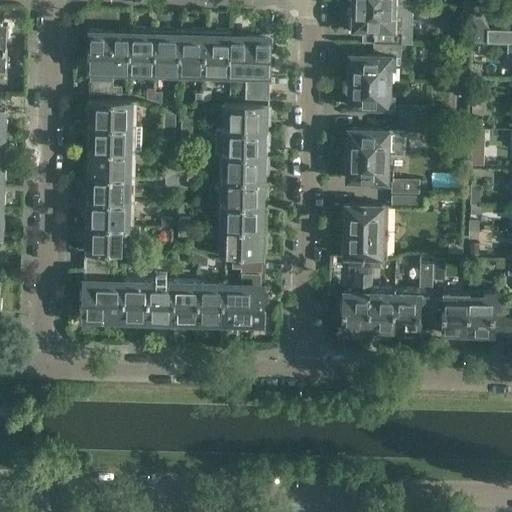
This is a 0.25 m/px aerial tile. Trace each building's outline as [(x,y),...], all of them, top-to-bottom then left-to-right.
[(396,30),(397,3),(354,2),(354,12),(351,12),(351,16),(350,16),(349,30),(358,31),(358,29),(373,30),(374,30),(374,42),(401,43),(401,30),(396,30)] [(470,16),(470,40),(511,42),(511,27),(508,27),(508,29),(496,29),(492,23),(487,26),(481,16),(470,16)] [(0,65),(6,66),(6,34),(9,35),(9,27),(7,27),(7,25),(2,25),(2,22),(0,22),(0,65)] [(154,76),(155,29),(145,28),(145,27),(133,27),(133,28),(130,28),(130,36),(129,71),(128,76),(154,76)] [(179,77),(181,29),(170,29),(170,27),(158,27),(158,29),(155,29),(154,76),(179,77)] [(205,78),(206,30),(203,30),(203,28),(191,28),(191,30),(181,29),(179,77),(205,78)] [(230,73),(231,39),(231,31),(228,31),(228,29),(216,29),(216,30),(206,30),(205,78),(227,79),(227,73),(230,73)] [(129,71),(130,36),(115,36),(115,32),(101,32),(101,30),(89,30),(89,42),(90,42),(89,79),(112,80),(112,70),(129,71)] [(246,39),(231,39),(230,73),(246,73),(245,84),(269,85),(270,71),(265,71),(265,63),(270,63),(270,47),(272,47),(272,35),(260,34),(260,36),(246,35),(246,39)] [(396,67),(397,55),(401,55),(401,43),(374,42),(374,54),(351,53),(350,65),(347,65),(347,79),(390,80),(391,67),(396,67)] [(459,80),(469,81),(469,69),(459,68),(459,80)] [(112,93),(112,85),(112,80),(89,79),(89,94),(90,94),(90,93),(112,93)] [(390,93),(390,80),(347,79),(346,93),(350,93),(349,104),(395,106),(395,93),(390,93)] [(269,99),(269,85),(245,84),(245,89),(245,97),(268,98),(268,99),(269,99)] [(121,86),(112,85),(112,93),(121,94),(121,86)] [(154,101),(155,91),(150,91),(151,88),(145,88),(146,98),(154,101)] [(204,101),(204,90),(202,90),(202,92),(194,92),(194,104),(204,101)] [(485,102),(485,94),(473,94),(473,102),(485,102)] [(88,114),(88,124),(132,125),(133,100),(89,99),(89,102),(87,102),(87,114),(88,114)] [(220,103),(219,127),(268,129),(268,119),(270,119),(270,107),(269,106),(269,104),(225,102),(225,103),(220,103)] [(484,112),(485,102),(473,102),(472,112),(484,112)] [(400,105),(399,116),(425,117),(426,106),(400,105)] [(425,130),(425,117),(399,116),(399,129),(349,127),(348,139),(345,139),(345,153),(388,154),(404,154),(405,130),(425,130)] [(175,127),(175,117),(162,117),(162,126),(175,127)] [(192,118),(181,118),(180,127),(192,127),(192,118)] [(473,118),(473,126),(482,126),(482,118),(473,118)] [(132,150),(132,125),(88,124),(88,126),(86,126),(86,139),(88,139),(88,149),(132,150)] [(175,136),(175,127),(162,126),(162,136),(175,136)] [(192,136),(192,127),(180,127),(180,136),(192,136)] [(268,131),(268,129),(219,127),(219,153),(267,154),(268,143),(269,143),(270,131),(268,131)] [(472,127),(471,164),(483,164),(484,127),(472,127)] [(131,175),(132,150),(88,149),(88,151),(86,151),(85,163),(87,164),(87,174),(131,175)] [(267,156),(267,154),(219,153),(218,178),(267,179),(267,168),(269,168),(269,156),(267,156)] [(388,164),(388,154),(345,153),(345,167),(348,167),(347,178),(393,179),(392,190),(401,191),(426,191),(426,178),(393,177),(393,164),(388,164)] [(177,178),(177,167),(165,167),(165,177),(177,178)] [(188,168),(177,167),(177,178),(187,178),(188,168)] [(130,200),(131,175),(87,174),(87,185),(85,185),(85,197),(86,197),(86,199),(130,200)] [(176,186),(177,178),(165,177),(165,186),(176,186)] [(187,186),(187,178),(177,178),(176,186),(187,186)] [(267,189),(267,179),(218,178),(217,203),(266,204),(266,202),(268,202),(268,190),(267,189)] [(469,204),(479,204),(479,183),(470,183),(469,204)] [(424,196),(391,196),(391,207),(424,207),(424,196)] [(130,225),(130,200),(86,199),(86,210),(84,210),(84,222),(86,222),(86,224),(130,225)] [(346,221),(346,229),(385,230),(386,205),(366,204),(366,203),(364,203),(364,204),(348,203),(347,202),(347,204),(346,204),(346,205),(344,205),(343,216),(346,221)] [(266,214),(266,204),(217,203),(216,228),(265,229),(266,227),(267,227),(268,214),(266,214)] [(471,204),(470,214),(475,214),(482,214),(482,204),(471,204)] [(161,217),(161,226),(172,226),(172,217),(161,217)] [(189,217),(179,217),(178,226),(189,227),(189,217)] [(468,219),(468,228),(478,228),(479,219),(468,219)] [(129,251),(130,225),(86,224),(85,234),(84,234),(83,247),(85,247),(85,249),(129,251)] [(189,235),(189,227),(178,226),(178,235),(189,235)] [(265,239),(265,229),(216,228),(216,253),(265,254),(265,251),(267,252),(267,239),(265,239)] [(478,238),(478,228),(468,228),(468,238),(478,238)] [(385,255),(385,230),(346,229),(346,237),(345,237),(342,241),(342,253),(345,253),(345,255),(348,255),(349,255),(372,255),(380,255),(385,255)] [(478,242),(469,242),(469,253),(478,253),(478,242)] [(448,243),(448,251),(460,250),(460,243),(448,243)] [(199,262),(199,253),(191,251),(191,262),(199,262)] [(149,261),(150,252),(142,254),(141,263),(149,264),(149,261)] [(207,256),(199,253),(199,262),(199,265),(207,266),(207,256)] [(432,281),(432,255),(422,254),(421,284),(432,284),(432,281)] [(455,266),(455,255),(432,254),(432,255),(432,281),(446,281),(446,265),(455,266)] [(108,269),(108,264),(108,256),(85,255),(84,268),(108,269)] [(356,265),(371,266),(371,255),(349,255),(348,266),(352,266),(352,265),(356,265)] [(380,267),(380,255),(372,255),(372,267),(380,267)] [(117,256),(108,256),(108,264),(117,264),(117,256)] [(505,257),(495,257),(494,267),(505,267),(505,257)] [(240,268),(240,260),(232,259),(232,260),(232,268),(240,268)] [(264,260),(240,260),(240,268),(240,274),(264,274),(265,259),(264,259),(264,260)] [(369,327),(371,266),(356,265),(355,292),(346,291),(346,289),(345,289),(344,297),(340,297),(340,309),(343,310),(344,310),(343,327),(347,332),(356,332),(361,327),(369,327)] [(107,282),(108,269),(84,268),(84,281),(89,282),(107,282)] [(147,323),(148,276),(148,274),(145,273),(141,272),(137,272),(133,272),(129,272),(125,273),(124,284),(123,314),(123,320),(125,320),(125,324),(137,324),(137,323),(147,323)] [(264,286),(264,274),(240,274),(240,284),(240,286),(264,286)] [(172,324),(174,277),(148,276),(147,323),(150,323),(150,325),(162,325),(162,323),(172,324)] [(198,324),(199,284),(199,278),(174,277),(172,324),(183,324),(183,325),(196,326),(196,324),(198,324)] [(123,314),(124,284),(107,283),(107,282),(89,282),(89,289),(84,289),(83,306),(82,306),(81,318),(94,319),(94,317),(108,317),(108,314),(123,314)] [(223,325),(224,317),(225,284),(199,284),(198,324),(208,325),(208,326),(221,326),(221,325),(223,325)] [(264,291),(264,286),(240,286),(240,284),(225,284),(224,317),(238,317),(238,321),(253,321),(253,323),(265,323),(265,311),(263,311),(264,293),(263,293),(263,294),(259,294),(259,291),(264,291)] [(395,328),(395,287),(371,286),(370,327),(377,328),(381,331),(393,331),(393,328),(395,328)] [(421,287),(395,287),(395,328),(402,328),(402,329),(406,332),(418,332),(418,329),(420,329),(420,328),(419,328),(420,312),(421,312),(421,310),(420,310),(421,287)] [(505,332),(506,303),(502,303),(502,289),(483,288),(483,291),(468,291),(467,331),(471,331),(470,334),(483,335),(483,331),(505,332)] [(467,331),(468,291),(444,290),(443,330),(445,330),(445,334),(458,334),(458,331),(467,331)]
